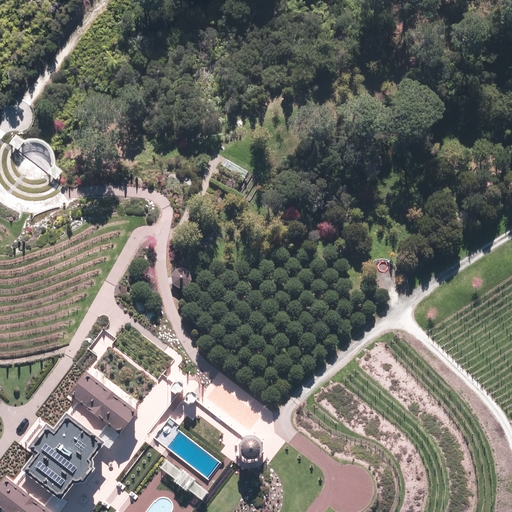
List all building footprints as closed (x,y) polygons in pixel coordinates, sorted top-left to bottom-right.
[(24,139),(17,133),(11,141),(18,147),(24,139)] [(24,139),(18,147),(20,148),(24,144),(29,142),(34,141),(40,142),(45,144),(49,149),(52,155),(52,161),(51,167),(49,170),(49,172),(56,164),(56,158),(54,150),(50,144),(45,139),(41,137),(35,137),(29,137),(24,139)] [(63,170),(56,164),(49,172),(57,178),(63,170)] [(168,180),(169,182),(171,183),(172,184),(174,184),(176,184),(177,183),(178,181),(179,180),(179,178),(179,176),(178,175),(176,174),(175,173),(173,173),(171,174),(169,175),(168,177),(168,178),(168,180)] [(182,182),(183,184),(184,185),(186,186),(187,186),(189,186),(191,185),(192,183),(192,182),(193,180),(192,178),(191,177),(190,176),(188,175),(186,175),(184,176),(183,177),(182,179),(182,180),(182,182)] [(184,268),(178,269),(174,274),(174,280),(180,285),(186,284),(190,279),(189,272),(184,268)] [(7,473),(0,481),(0,509),(3,511),(55,511),(19,483),(27,472),(62,499),(75,483),(84,483),(89,475),(96,466),(94,457),(107,441),(71,414),(81,401),(120,431),(138,408),(88,371),(70,394),(77,400),(56,428),(46,421),(45,423),(40,420),(33,429),(24,440),(29,444),(27,446),(34,451),(13,478),(7,473)] [(179,381),(174,381),(171,385),(172,389),(176,392),(180,392),(183,388),(183,384),(179,381)] [(192,391),(188,391),(185,395),(185,399),(189,402),(193,402),(196,398),(196,394),(192,391)] [(254,431),(243,432),(236,441),(238,452),(247,459),(257,458),(264,449),(263,438),(254,431)] [(182,467),(167,456),(161,464),(176,475),(174,478),(187,488),(189,486),(204,497),(210,488),(195,477),(197,475),(183,465),(182,467)] [(153,511),(164,498),(142,482),(121,511),(153,511)]
